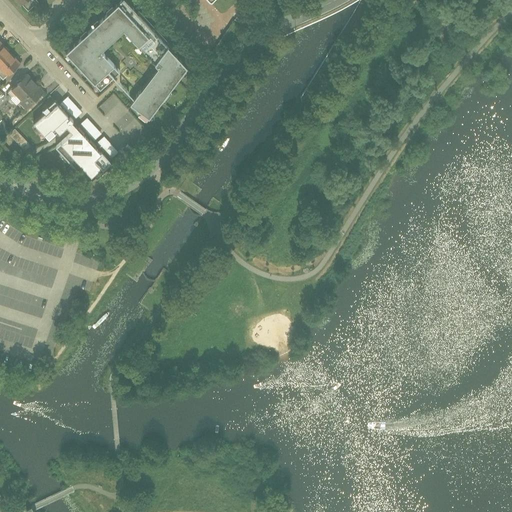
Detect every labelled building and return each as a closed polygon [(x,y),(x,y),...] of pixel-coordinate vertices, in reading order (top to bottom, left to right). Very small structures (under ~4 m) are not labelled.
[(126,0),(123,0),(67,51),(102,86),(121,69),(102,50),(124,30),(159,66),(132,100),(149,114),(189,66),(126,0)] [(18,55),(8,44),(0,51),(0,71),(0,72),(18,55)] [(26,63),(5,83),(14,93),(17,91),(23,97),(42,80),(26,63)] [(110,162),(55,102),(32,123),(48,140),(57,132),(59,134),(66,128),(70,132),(55,146),(85,179),(99,167),(102,170),(110,162)] [(118,152),(125,160),(134,152),(127,144),(118,152)]
